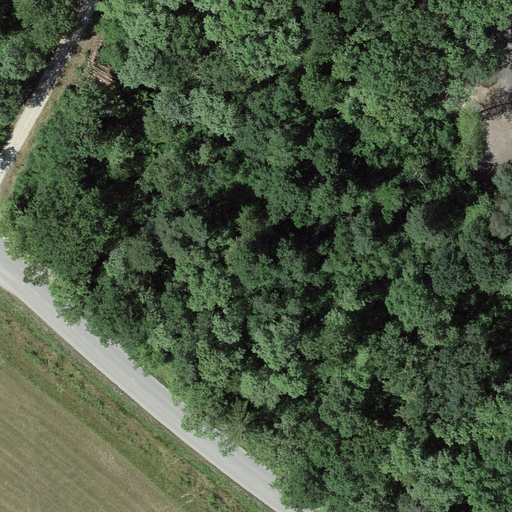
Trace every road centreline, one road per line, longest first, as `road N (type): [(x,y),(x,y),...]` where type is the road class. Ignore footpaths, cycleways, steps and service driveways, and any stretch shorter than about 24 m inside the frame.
road 1 (tertiary): [(305,511),(100,348),(0,253)]
road 2 (track): [(90,0),(0,179)]
